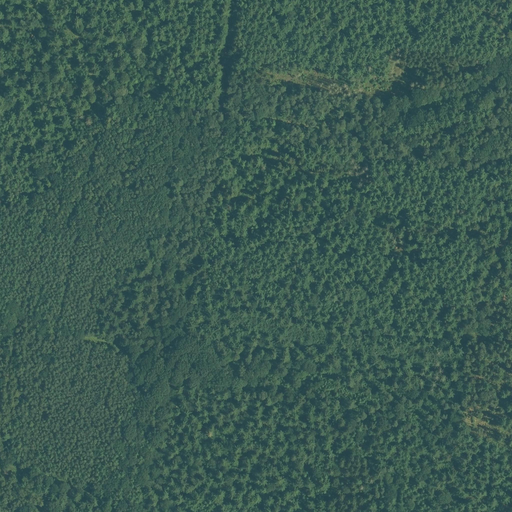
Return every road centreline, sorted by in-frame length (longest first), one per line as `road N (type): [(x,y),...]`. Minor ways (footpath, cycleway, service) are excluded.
road 1 (track): [(236,0),(197,263),(138,511)]
road 2 (track): [(0,221),(511,321)]
road 3 (track): [(0,77),(480,157)]
road 4 (track): [(447,511),(480,157)]
road 5 (track): [(120,511),(75,485),(0,465)]
